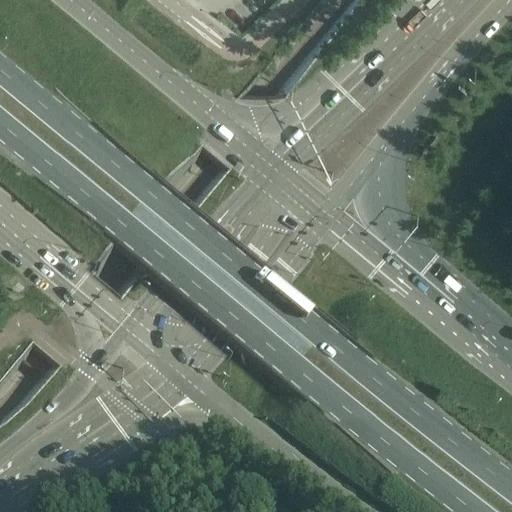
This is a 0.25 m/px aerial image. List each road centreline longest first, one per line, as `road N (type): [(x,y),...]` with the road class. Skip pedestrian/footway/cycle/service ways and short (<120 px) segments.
road 1 (primary): [(511,493),(0,71)]
road 2 (primary): [(0,128),(471,511)]
road 3 (tertiary): [(275,175),(64,0)]
road 4 (secondary): [(437,0),(275,175)]
road 5 (primary): [(179,376),(367,511)]
road 6 (secondary): [(0,510),(179,376)]
road 7 (secondary): [(179,376),(327,215)]
road 8 (secondary): [(275,175),(126,334)]
road 9 (secondary): [(378,153),(508,0)]
road 10 (secondary): [(126,334),(65,405),(0,454)]
road 11 (tertiary): [(0,222),(126,334)]
road 12 (primary): [(511,370),(386,263)]
